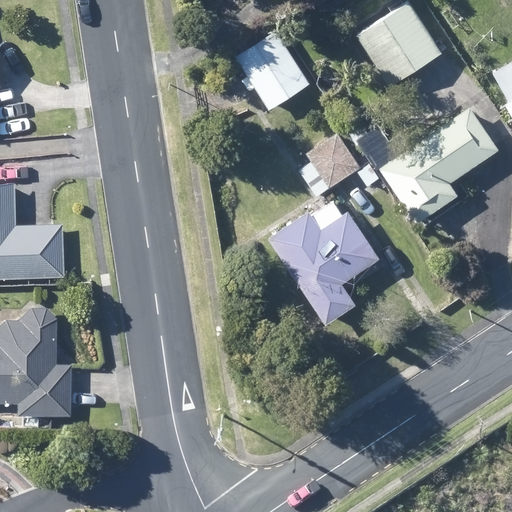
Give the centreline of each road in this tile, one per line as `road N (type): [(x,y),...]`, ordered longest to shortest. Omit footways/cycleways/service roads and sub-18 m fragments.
road 1 (residential): [(108,0),(193,511)]
road 2 (unclassified): [(273,511),(511,351)]
